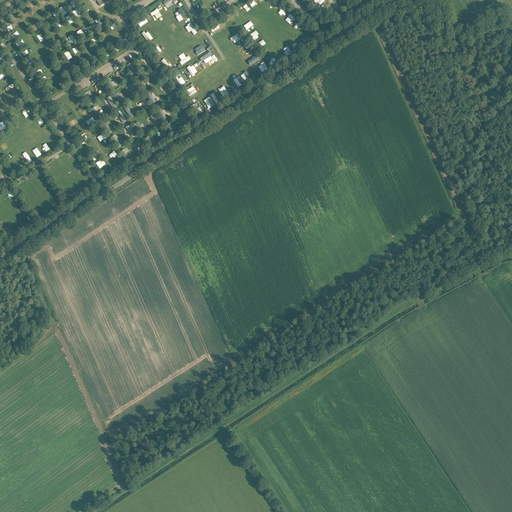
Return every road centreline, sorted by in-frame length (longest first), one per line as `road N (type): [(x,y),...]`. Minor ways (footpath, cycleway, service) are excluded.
road 1 (unclassified): [(0,260),(398,0)]
road 2 (track): [(134,484),(414,296)]
road 3 (track): [(414,296),(440,278),(473,234),(372,17)]
